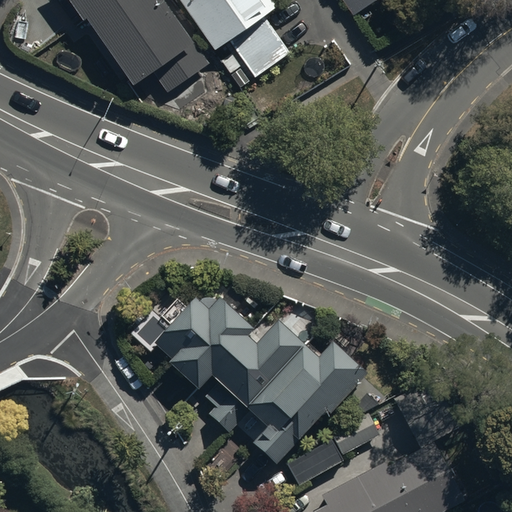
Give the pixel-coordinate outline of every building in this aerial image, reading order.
[(74,0),(80,9),(83,7),(145,98),(208,55),(170,0),(74,0)] [(184,0),(213,41),(225,33),(254,74),(289,49),(261,9),(274,0),(184,0)] [(343,0),(352,11),(367,0),(343,0)] [(323,405),(327,409),(364,368),(330,338),(315,355),(275,318),(255,341),(244,331),(250,324),(217,294),(206,305),(194,295),(153,341),(169,355),(166,358),(196,384),(208,371),(217,379),(204,393),(215,403),(208,411),(228,429),(247,407),(265,423),(250,440),(273,461),(323,405)] [(410,386),(392,396),(412,433),(430,423),(410,386)] [(295,458),(305,477),(341,457),(340,454),(377,433),(365,411),(328,431),(332,437),(295,458)] [(309,511),(433,511),(462,497),(430,438),(386,462),(385,459),(322,493),(327,503),(309,511)]
